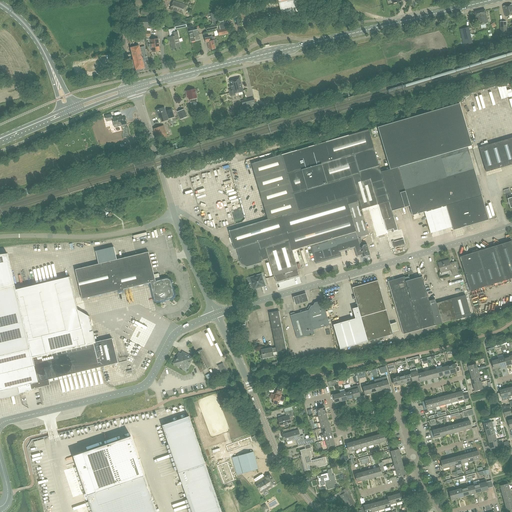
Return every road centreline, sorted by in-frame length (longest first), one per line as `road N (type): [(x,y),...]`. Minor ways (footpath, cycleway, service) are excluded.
road 1 (secondary): [(129,88),(492,0)]
road 2 (unclassified): [(215,315),(511,225)]
road 3 (track): [(511,77),(237,158)]
road 4 (unclassified): [(0,424),(141,387),(176,333),(215,315)]
road 5 (tertiary): [(322,511),(277,455),(215,315)]
road 6 (unclassified): [(0,237),(94,236),(173,214)]
road 7 (tertiary): [(173,214),(129,88)]
road 8 (residential): [(306,402),(329,395),(339,432),(400,416)]
